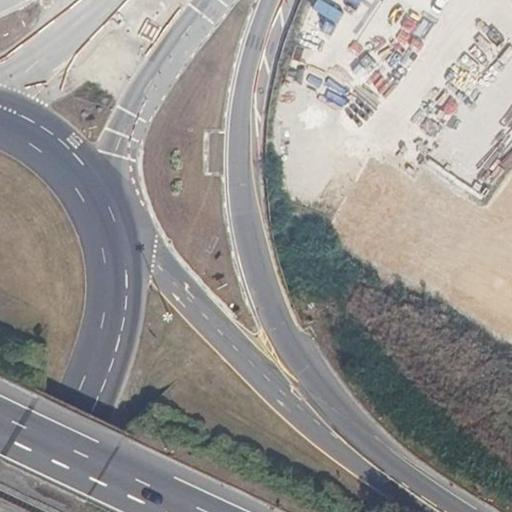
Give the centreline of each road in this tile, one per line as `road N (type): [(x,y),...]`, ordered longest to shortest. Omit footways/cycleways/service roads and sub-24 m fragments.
road 1 (motorway): [(353,437),(277,331),(248,257),(239,200),(242,99),(272,0)]
road 2 (motorway): [(353,437),(236,350),(111,228)]
road 3 (secondary): [(19,511),(83,405),(109,338),(116,286),(111,228)]
road 4 (secondary): [(111,228),(117,145),(208,0)]
road 5 (motorway): [(197,511),(0,422)]
road 6 (secondary): [(132,0),(62,79),(0,107)]
road 7 (secondary): [(111,228),(65,156),(0,118)]
road 8 (motorway): [(452,511),(353,437)]
